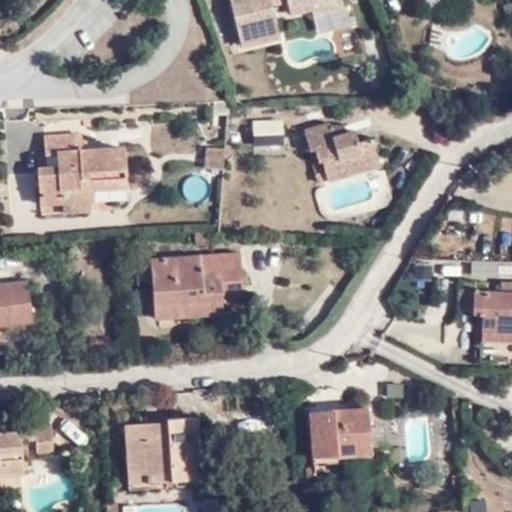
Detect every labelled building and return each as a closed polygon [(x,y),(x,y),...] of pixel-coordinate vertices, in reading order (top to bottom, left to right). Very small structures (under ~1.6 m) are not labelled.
[(232,0),(244,42),(280,33),(272,1),(277,0),(288,0),(290,7),(314,2),(313,0),(232,0)] [(348,0),(342,0),(326,4),(332,24),(353,19),(348,0)] [(253,145),(284,145),(284,120),(252,120),(253,145)] [(349,121),(309,132),(314,150),(319,149),(338,142),(336,135),(351,130),(349,121)] [(318,162),(325,182),(350,175),(348,169),(383,159),(376,136),(364,141),(359,128),(351,130),(336,135),(338,142),(319,149),(323,160),(318,162)] [(130,192),(126,151),(91,154),(91,145),(84,146),(83,140),(49,141),(49,160),(60,160),(61,173),(42,174),(45,210),(67,209),(67,194),(82,194),(84,183),(91,183),(92,196),(124,193),(130,192)] [(224,173),(226,151),(212,150),(210,172),(224,173)] [(386,165),(383,159),(348,169),(350,175),(386,165)] [(82,194),(67,194),(67,209),(68,216),(93,215),(92,196),(91,183),(84,183),(82,194)] [(209,233),(193,234),(187,248),(206,246),(209,233)] [(239,294),(237,253),(147,262),(152,323),(179,320),(179,306),(222,301),(222,294),(239,294)] [(479,290),(479,281),(479,278),(462,278),(462,307),(478,307),(477,312),(484,312),(484,329),(511,329),(511,290),(504,291),(479,290)] [(0,330),(34,327),(30,286),(0,288),(0,330)] [(222,316),(222,301),(179,306),(179,320),(222,316)] [(511,338),(511,329),(484,329),(484,338),(511,338)] [(385,384),(386,397),(406,397),(405,384),(385,384)] [(313,456),(368,454),(365,406),(311,408),(313,456)] [(166,479),(196,477),(192,417),(166,419),(167,426),(143,427),(143,421),(123,422),(125,467),(147,467),(148,474),(165,472),(166,479)] [(0,477),(21,475),(18,443),(32,442),(33,455),(47,453),(50,450),(48,426),(17,428),(16,434),(0,435),(0,477)] [(147,481),(148,474),(147,467),(125,467),(126,481),(147,481)] [(122,506),(122,511),(187,511),(188,503),(122,506)]
